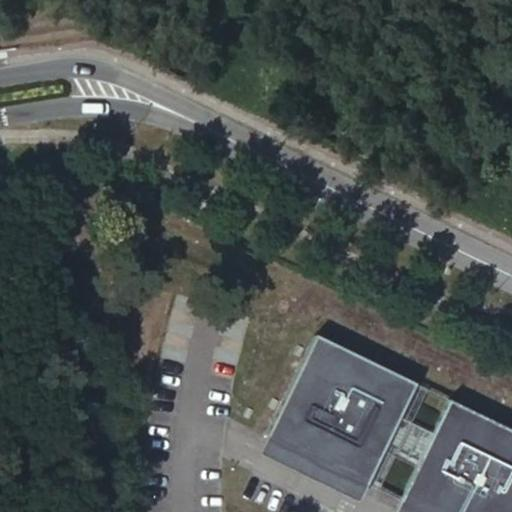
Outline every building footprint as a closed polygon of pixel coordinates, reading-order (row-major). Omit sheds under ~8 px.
[(313,336),(266,435),(366,483),(413,384),(313,336)] [(413,384),(366,483),(399,499),(447,400),(413,384)] [(511,511),(511,430),(447,400),(399,499),(426,511),(511,511)] [(266,435),(257,453),(357,501),(366,483),(266,435)] [(426,511),(399,499),(393,511),(426,511)]
